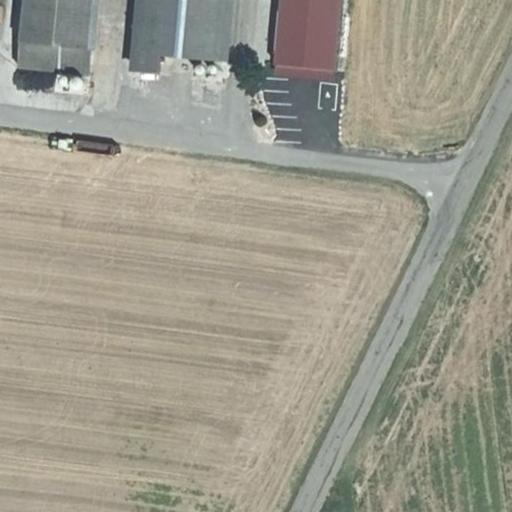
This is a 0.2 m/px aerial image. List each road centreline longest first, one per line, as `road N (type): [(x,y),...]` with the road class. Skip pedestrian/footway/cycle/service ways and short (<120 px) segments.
road 1 (tertiary): [(511,84),(306,511)]
road 2 (track): [(458,192),(0,132)]
